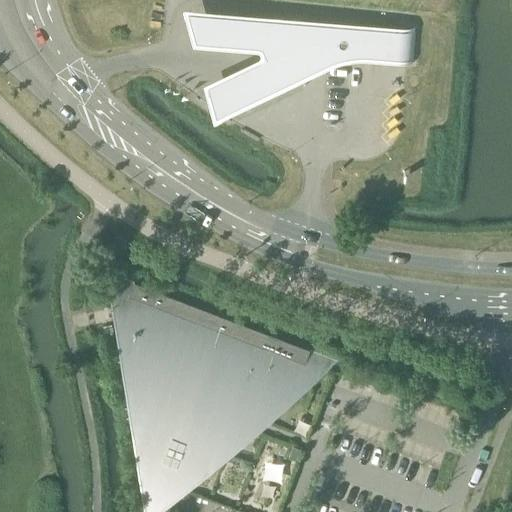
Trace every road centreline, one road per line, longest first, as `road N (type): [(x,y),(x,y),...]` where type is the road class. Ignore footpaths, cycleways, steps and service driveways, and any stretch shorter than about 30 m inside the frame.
road 1 (secondary): [(0,42),(28,82),(99,147),(230,233),(345,277),(511,309)]
road 2 (secondary): [(511,268),(342,248),(231,205),(79,82),(35,0)]
road 3 (unclassified): [(511,346),(446,511)]
